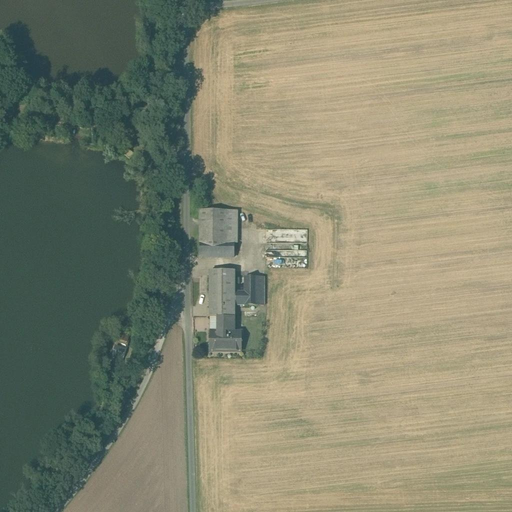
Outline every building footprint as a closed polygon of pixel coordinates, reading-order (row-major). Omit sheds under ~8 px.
[(226,210),(198,212),(200,257),(232,256),(231,242),(226,242),(226,210)] [(237,211),(226,210),(226,242),(231,242),(237,242),(237,230),(237,211)] [(234,271),(210,272),(209,318),(217,318),(229,318),(233,318),(233,305),(234,293),(234,271)] [(256,277),(244,277),(245,293),(234,293),(233,305),(244,305),(244,306),(255,306),(256,277)] [(264,277),(256,277),(255,306),(263,306),(264,277)] [(229,318),(217,318),(217,332),(229,332),(229,318)] [(217,332),(209,332),(209,352),(210,352),(210,351),(220,351),(220,352),(241,352),(240,332),(229,332),(217,332)]
